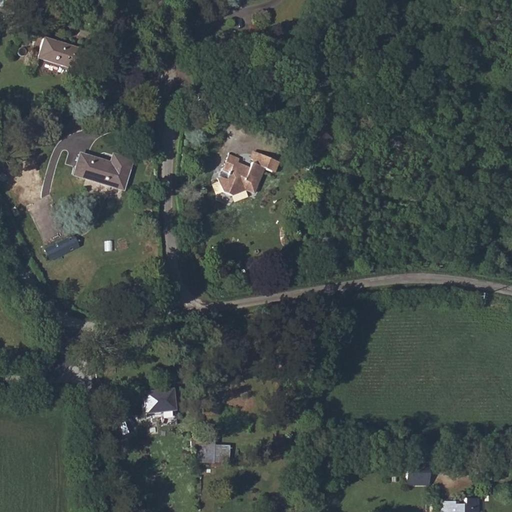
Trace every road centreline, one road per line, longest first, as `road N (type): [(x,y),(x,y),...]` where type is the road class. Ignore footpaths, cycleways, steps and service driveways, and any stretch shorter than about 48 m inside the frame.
road 1 (unclassified): [(183,310),(410,277),(511,292)]
road 2 (residential): [(183,310),(170,215),(163,0)]
road 3 (track): [(103,511),(95,433),(67,359)]
road 4 (unclassified): [(59,332),(183,310)]
